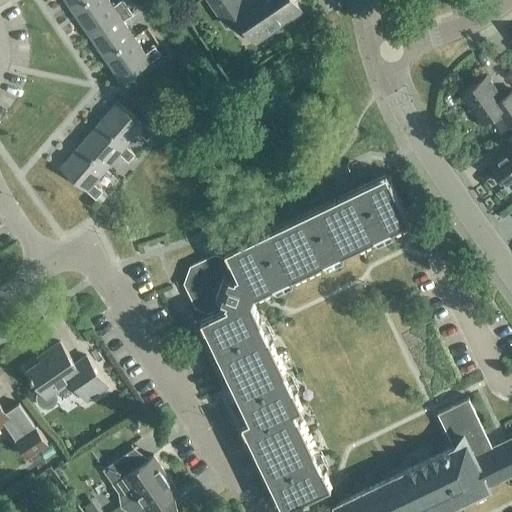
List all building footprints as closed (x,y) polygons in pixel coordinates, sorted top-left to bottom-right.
[(66,0),(72,9),(85,0),(66,0)] [(109,0),(85,0),(72,9),(89,33),(128,6),(123,0),(120,0),(113,5),(109,0)] [(256,42),(302,10),(295,0),(209,0),(226,24),(238,16),(256,42)] [(128,6),(89,33),(105,57),(134,37),(123,21),(133,14),(128,6)] [(134,37),(105,57),(121,81),(150,61),(150,62),(161,54),(155,46),(145,52),(134,37)] [(509,125),(511,122),(511,89),(502,97),(486,75),(461,92),(482,122),(498,110),(509,125)] [(118,101),(99,123),(134,154),(135,153),(126,145),(138,132),(147,139),(154,132),(144,123),(144,124),(118,101)] [(99,123),(80,145),(106,168),(119,153),(128,161),(134,154),(99,123)] [(511,134),(508,137),(511,141),(511,147),(505,153),(506,154),(492,164),(497,172),(495,173),(503,184),(504,182),(505,183),(511,177),(511,134)] [(106,168),(80,145),(60,167),(87,189),(86,190),(96,198),(103,190),(94,182),(106,168)] [(350,196),(351,198),(327,209),(326,208),(299,220),(300,222),(276,234),(275,232),(249,244),(250,246),(237,253),(245,271),(236,275),(228,257),(214,252),(213,253),(216,254),(191,266),(185,282),(197,306),(195,306),(194,307),(208,312),(227,303),(231,312),(213,321),(219,334),(217,335),(229,361),(231,361),(243,385),(241,386),(253,412),(255,412),(260,422),(252,426),(259,440),(261,440),(272,464),(271,465),(283,491),(285,490),(291,504),(332,484),(295,409),(302,405),(253,302),(256,293),(410,219),(390,179),(377,185),(376,183),(350,196)] [(86,400),(108,386),(87,355),(75,363),(60,341),(39,356),(41,360),(28,370),(41,390),(39,393),(38,398),(40,402),(43,405),(48,406),(52,404),(55,401),(56,396),(54,392),(72,379),(86,400)] [(511,437),(492,447),(469,398),(469,397),(469,396),(437,411),(438,413),(439,412),(455,445),(335,503),(339,511),(439,511),(488,489),(487,487),(489,486),(488,484),(511,472),(511,437)] [(17,440),(36,427),(19,402),(5,412),(0,404),(0,424),(4,421),(17,440)] [(36,427),(17,440),(16,441),(27,457),(47,443),(36,427)] [(153,454),(143,461),(134,448),(104,469),(118,490),(120,505),(136,494),(166,473),(153,454)] [(166,473),(136,494),(120,505),(121,505),(122,507),(130,511),(131,511),(133,511),(175,511),(178,511),(169,499),(179,492),(166,473)] [(84,504),(89,511),(100,511),(103,510),(94,497),(84,504)]
